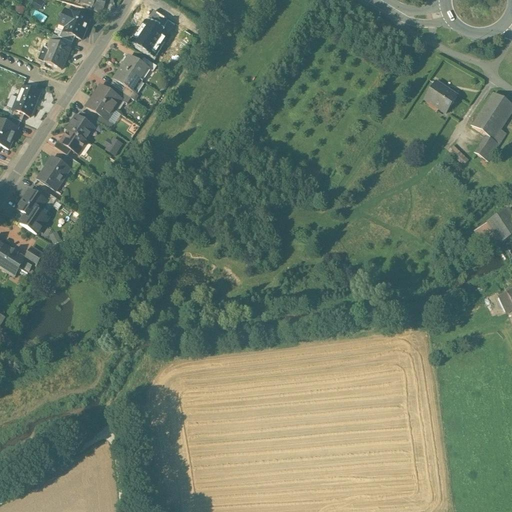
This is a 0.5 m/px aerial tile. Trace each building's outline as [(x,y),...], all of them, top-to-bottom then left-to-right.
[(42,0),(41,0),(34,0),(31,6),(37,10),(41,4),(40,3),(42,0)] [(106,4),(95,1),(93,7),(92,7),(91,12),(102,15),(106,4)] [(90,21),(72,14),(66,11),(60,25),(66,28),(64,33),(64,34),(75,38),(81,41),(90,21)] [(171,29),(156,19),(151,27),(166,37),(171,29)] [(150,27),(137,46),(151,55),(156,49),(158,50),(167,38),(166,37),(151,27),(150,27)] [(75,38),(64,34),(64,33),(62,32),(60,36),(59,38),(61,39),(72,44),(75,38)] [(59,38),(54,36),(51,42),(59,45),(61,39),(59,38)] [(72,44),(61,39),(59,45),(70,50),(72,44)] [(59,45),(51,42),(42,63),(61,71),(70,50),(59,45)] [(141,65),(130,57),(122,69),(140,82),(148,70),(148,69),(141,65)] [(156,68),(144,60),(141,65),(148,69),(148,70),(153,73),(156,68)] [(140,82),(122,69),(114,81),(125,88),(132,93),(133,93),(140,82)] [(434,83),(423,102),(445,115),(456,97),(434,83)] [(113,95),(100,87),(93,98),(114,112),(121,101),(113,95)] [(40,95),(23,88),(13,112),(24,116),(30,119),(40,95)] [(133,93),(132,93),(125,88),(122,94),(131,100),(134,102),(138,96),(133,93)] [(122,94),(116,90),(113,95),(121,101),(127,105),(131,100),(122,94)] [(511,106),(494,95),(473,129),(487,138),(494,142),(501,132),(511,113),(511,106)] [(114,112),(93,98),(86,108),(100,118),(107,122),(114,112)] [(24,116),(13,112),(10,119),(21,124),(24,116)] [(96,123),(81,113),(78,118),(94,130),(98,124),(96,123)] [(459,122),(449,116),(445,122),(454,128),(459,122)] [(78,118),(76,118),(67,131),(69,132),(86,143),(94,130),(78,118)] [(107,122),(100,118),(96,123),(98,124),(110,132),(113,126),(107,122)] [(18,129),(0,121),(0,147),(1,148),(8,151),(14,138),(13,137),(17,129),(17,130),(18,129)] [(454,128),(445,122),(437,134),(447,140),(454,128)] [(86,143),(69,132),(61,144),(71,152),(79,157),(87,144),(86,143)] [(506,135),(501,132),(494,142),(499,146),(506,135)] [(494,142),(487,138),(475,156),(488,164),(499,146),(494,142)] [(71,152),(61,144),(58,142),(54,148),(67,157),(71,152)] [(120,146),(114,142),(107,152),(114,156),(120,146)] [(459,154),(453,147),(448,152),(454,158),(459,154)] [(468,162),(459,154),(454,158),(463,167),(468,162)] [(67,157),(61,165),(70,171),(70,172),(75,175),(80,166),(67,157)] [(61,165),(52,159),(38,181),(56,193),(70,172),(70,171),(61,165)] [(172,177),(150,163),(147,169),(169,183),(172,177)] [(57,201),(42,191),(37,197),(47,203),(46,204),(52,208),(57,201)] [(37,197),(30,192),(18,211),(26,217),(34,222),(39,215),(46,204),(47,203),(37,197)] [(511,220),(506,212),(488,224),(500,241),(502,245),(511,237),(511,220)] [(34,222),(26,217),(20,226),(37,237),(48,221),(39,215),(34,222)] [(488,224),(475,232),(485,248),(493,243),(495,244),(500,241),(488,224)] [(0,270),(8,275),(10,272),(16,277),(22,268),(29,273),(34,266),(25,260),(18,256),(18,255),(12,252),(0,244),(0,270)] [(43,257),(32,249),(25,260),(34,266),(36,268),(43,257)] [(511,311),(511,304),(507,295),(500,298),(507,314),(511,311)] [(120,304),(114,301),(110,307),(116,311),(120,304)]
